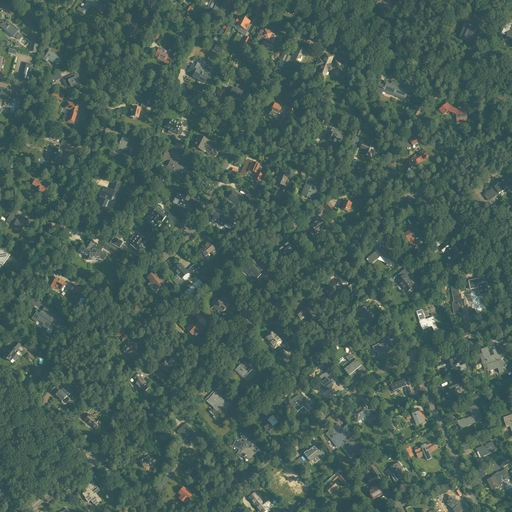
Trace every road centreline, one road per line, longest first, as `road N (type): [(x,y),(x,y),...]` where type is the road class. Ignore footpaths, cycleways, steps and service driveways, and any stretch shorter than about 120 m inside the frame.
road 1 (tertiary): [(411,199),(282,288),(146,425),(92,459)]
road 2 (residential): [(0,319),(47,243),(94,141),(107,97),(98,56)]
road 3 (tertiary): [(511,99),(269,0)]
road 4 (residential): [(205,511),(355,389),(412,357)]
road 5 (residential): [(411,199),(242,129)]
road 6 (residential): [(242,129),(98,56)]
road 7 (residential): [(511,309),(481,236),(411,199)]
road 8 (track): [(412,357),(334,248)]
road 9 (residential): [(461,473),(412,357)]
road 10 (tertiary): [(511,125),(411,199)]
road 11 (residential): [(92,459),(0,382)]
